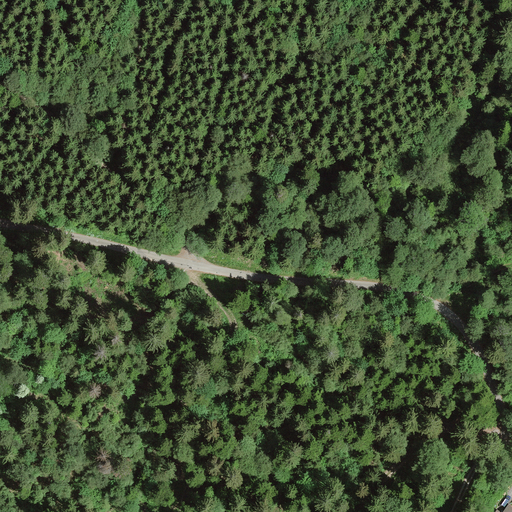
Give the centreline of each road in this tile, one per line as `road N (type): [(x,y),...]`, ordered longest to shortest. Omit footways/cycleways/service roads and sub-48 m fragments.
road 1 (unclassified): [(0,225),(269,277),(426,297),(453,316),(485,360),(511,435)]
road 2 (track): [(0,87),(39,108),(179,232),(196,264)]
road 3 (track): [(511,435),(454,421),(401,460),(360,511)]
